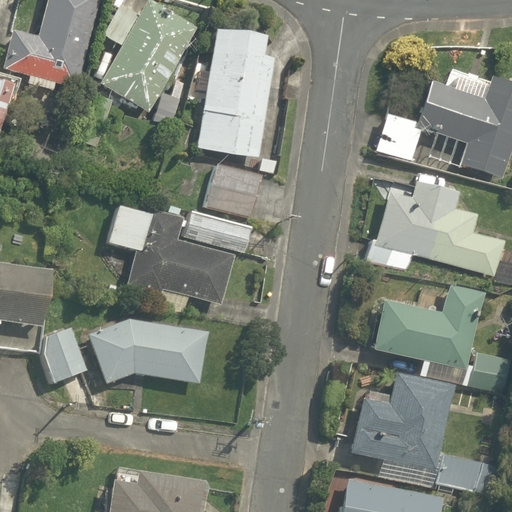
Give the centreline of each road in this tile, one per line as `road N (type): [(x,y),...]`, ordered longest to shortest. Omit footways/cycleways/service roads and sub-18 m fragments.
road 1 (residential): [(346,0),(285,455)]
road 2 (residential): [(11,417),(285,455)]
